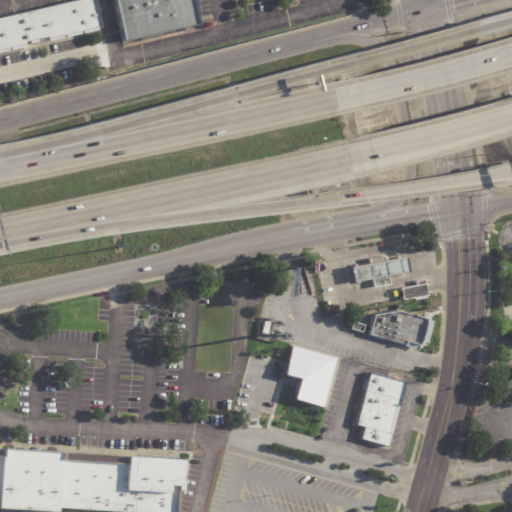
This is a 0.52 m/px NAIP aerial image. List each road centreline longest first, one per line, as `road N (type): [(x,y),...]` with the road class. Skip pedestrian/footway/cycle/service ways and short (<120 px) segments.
road 1 (motorway): [(0,236),(349,197)]
road 2 (motorway): [(0,234),(343,160)]
road 3 (motorway): [(329,102),(0,166)]
road 4 (motorway): [(321,70),(0,164)]
road 5 (secondary): [(335,38),(11,117)]
road 6 (secondary): [(0,300),(287,241)]
road 7 (secondary): [(343,231),(391,208),(415,164),(391,62),(364,39),(335,38)]
road 8 (secondary): [(428,14),(452,116),(460,212)]
road 9 (motorway): [(511,53),(329,102)]
road 10 (secondary): [(418,511),(460,328)]
road 11 (motorway): [(343,160),(511,114)]
road 12 (motorway): [(349,197),(506,173)]
road 13 (motorway): [(471,30),(321,70)]
